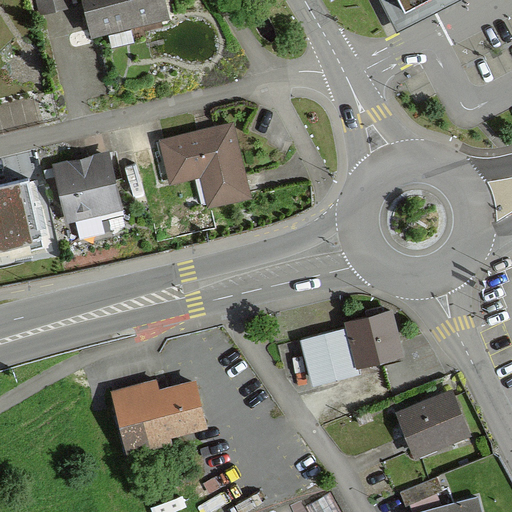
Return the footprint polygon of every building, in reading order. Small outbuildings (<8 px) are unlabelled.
[(35,0),(39,14),(68,7),(66,0),(35,0)] [(158,18),(153,0),(82,0),(90,34),(105,31),(108,45),(112,47),(128,43),(131,39),(128,26),(158,18)] [(214,202),(246,194),(229,125),(161,142),(170,180),(206,171),(214,202)] [(114,200),(104,158),(104,156),(88,160),(89,163),(71,167),(70,164),(55,168),(67,218),(97,211),(99,220),(122,215),(118,199),(114,200)] [(18,172),(0,176),(0,247),(0,248),(12,246),(13,250),(41,244),(26,175),(19,177),(18,172)] [(357,365),(399,354),(388,311),(345,322),(346,327),(299,339),(305,363),(313,361),(319,383),(359,373),(357,365)] [(193,384),(165,391),(157,393),(154,381),(110,392),(123,443),(203,423),(193,384)] [(448,395),(399,415),(414,452),(417,451),(419,457),(435,450),(433,445),(464,432),(448,395)] [(398,492),(403,506),(441,492),(435,478),(398,492)] [(477,511),(474,499),(422,511),(477,511)]
